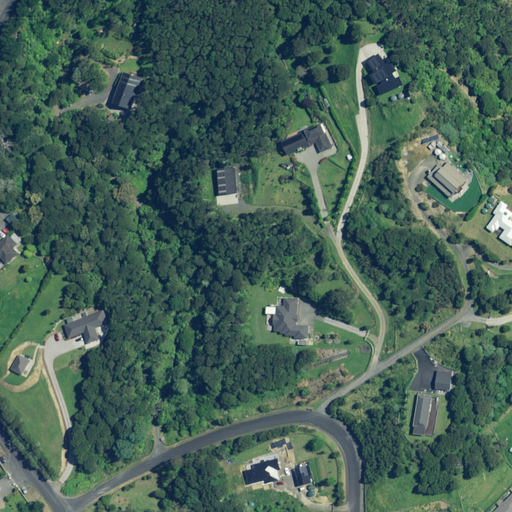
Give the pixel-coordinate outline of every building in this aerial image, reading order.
[(140,78),(122,73),(112,103),(130,109),(140,78)] [(329,108),(325,98),(321,100),(325,109),(329,108)] [(284,145),(289,155),(290,158),(317,145),(322,155),(334,149),(323,126),(284,145)] [(439,140),(437,134),(423,139),(424,144),(439,140)] [(445,160),(446,160),(446,159),(447,159),(447,158),(447,157),(447,156),(447,155),(446,154),(445,154),(445,153),(444,153),(443,153),(443,152),(443,151),(442,151),(442,150),(441,150),(440,149),(439,149),(438,150),(437,150),(437,151),(436,151),(436,152),(436,153),(436,154),(437,155),(437,156),(438,156),(439,156),(440,156),(440,157),(440,158),(441,158),(441,159),(442,160),(443,160),(444,160),(445,160)] [(469,180),(450,163),(445,168),(441,165),(430,178),(453,199),(459,193),(458,192),(469,180)] [(497,200),(491,196),(488,200),(495,204),(497,200)] [(509,206),(503,201),(495,213),(497,215),(488,228),(496,233),(501,226),(507,230),(501,237),(511,244),(511,211),(507,208),(509,206)] [(484,215),(485,215),(486,215),(487,215),(487,214),(488,214),(489,213),(489,212),(489,211),(488,210),(489,210),(490,210),(490,209),(491,209),(492,208),(492,207),(492,206),(492,205),(492,204),(491,204),(491,203),(490,203),(489,203),(488,203),(487,203),(486,203),(486,204),(485,204),(485,205),(485,206),(485,207),(485,208),(486,208),(485,208),(484,208),(483,209),(482,210),(482,211),(482,212),(482,213),(482,214),(483,214),(483,215),(484,215)] [(19,221),(13,214),(7,219),(14,226),(19,221)] [(16,233),(11,238),(8,235),(0,242),(0,257),(3,258),(8,264),(20,253),(14,247),(17,244),(22,240),(16,233)] [(58,261),(53,258),(48,265),(53,268),(58,261)] [(275,314),(274,314),(273,325),(275,326),(274,331),(280,332),(280,334),(285,334),(285,336),(295,336),(295,338),(307,339),(308,326),(298,325),(298,315),(296,315),(297,299),(283,298),(283,306),(276,306),(275,314)] [(108,323),(102,310),(64,326),(69,339),(84,333),(89,344),(101,339),(96,328),(108,323)] [(453,378),(438,376),(436,388),(452,390),(453,378)] [(433,399),(420,397),(415,426),(417,427),(416,434),(428,436),(433,399)] [(511,511),(511,493),(493,511),(511,511)]
